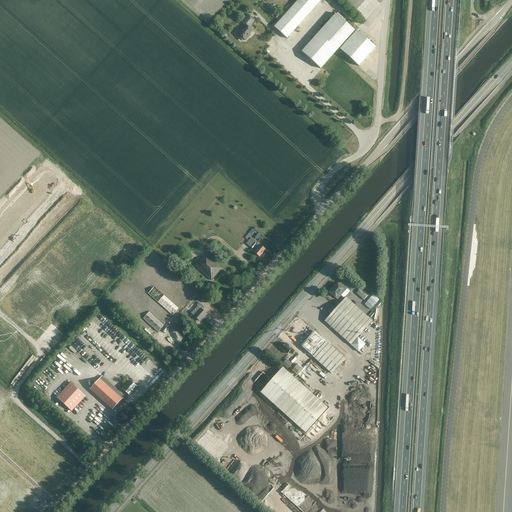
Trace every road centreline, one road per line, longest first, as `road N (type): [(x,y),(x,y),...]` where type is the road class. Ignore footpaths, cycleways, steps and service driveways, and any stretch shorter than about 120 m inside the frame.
road 1 (secondary): [(109,511),(511,63)]
road 2 (motorway): [(435,0),(402,511)]
road 3 (motorway): [(416,511),(449,0)]
road 4 (tertiary): [(56,511),(324,210)]
road 5 (tertiary): [(324,210),(511,1)]
road 6 (unknown): [(92,470),(14,400),(46,351)]
road 7 (unknown): [(368,143),(288,62),(310,29)]
